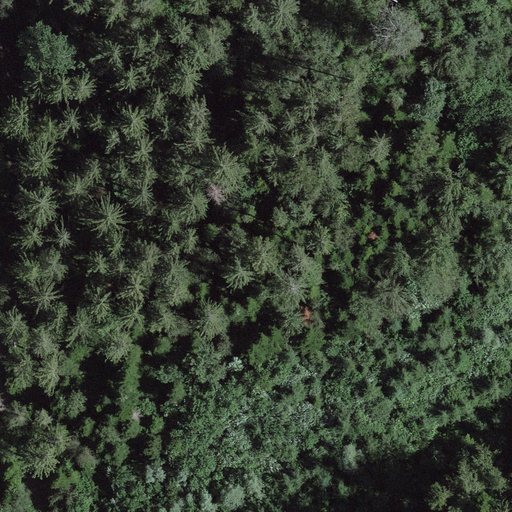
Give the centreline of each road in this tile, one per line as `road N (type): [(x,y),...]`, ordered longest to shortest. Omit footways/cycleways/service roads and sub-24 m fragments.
road 1 (track): [(0,267),(13,384),(46,511)]
road 2 (track): [(0,4),(12,19),(0,157)]
